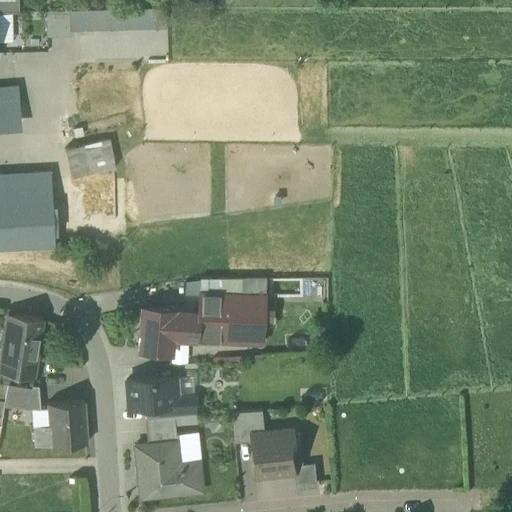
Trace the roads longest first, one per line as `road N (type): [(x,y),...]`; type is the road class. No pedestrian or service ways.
road 1 (residential): [(0,294),(70,314),(97,355),(109,511)]
road 2 (track): [(511,500),(236,511)]
